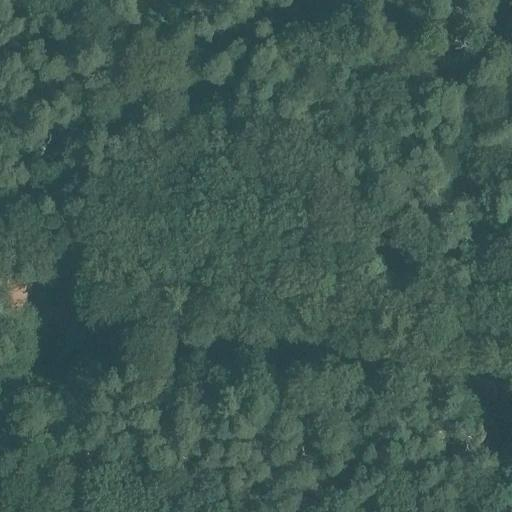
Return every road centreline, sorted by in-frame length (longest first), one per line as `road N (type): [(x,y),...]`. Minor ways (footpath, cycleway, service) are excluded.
road 1 (track): [(511,312),(386,251),(330,234),(243,225),(163,236),(96,258),(63,273),(24,322),(0,326)]
road 2 (track): [(511,419),(425,393),(141,355),(111,360),(78,389),(53,390),(24,366),(24,322)]
